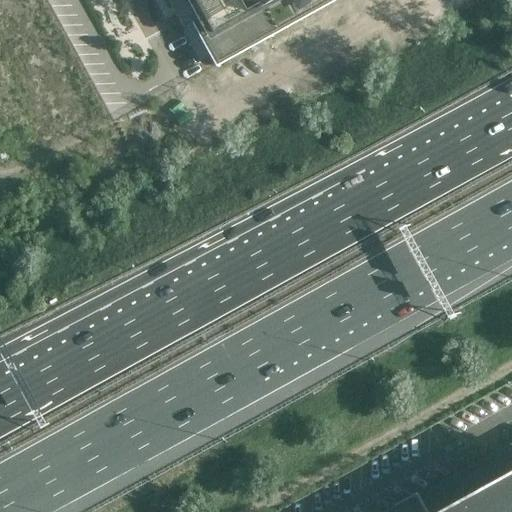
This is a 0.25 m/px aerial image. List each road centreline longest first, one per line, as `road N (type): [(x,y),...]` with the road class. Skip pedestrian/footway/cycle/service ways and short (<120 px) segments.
road 1 (motorway): [(0,494),(511,211)]
road 2 (motorway): [(511,129),(0,411)]
